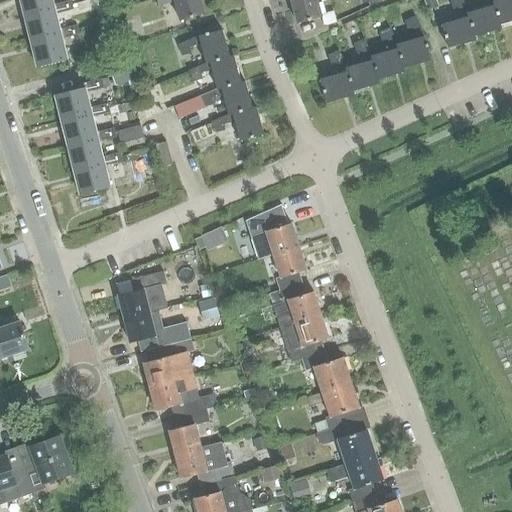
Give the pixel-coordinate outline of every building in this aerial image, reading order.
[(19,0),(24,18),(54,10),(52,5),(51,0),(19,0)] [(71,0),(52,5),(54,10),(24,18),(31,43),(60,35),(59,29),(55,14),(73,9),(71,0)] [(155,0),(157,6),(174,1),(179,20),(203,14),(199,0),(155,0)] [(289,0),(297,24),(320,17),(315,0),(289,0)] [(423,0),(427,9),(437,5),(434,0),(423,0)] [(475,40),(474,36),(467,13),(462,0),(451,0),(449,1),(451,9),(457,7),(461,19),(440,24),(447,48),(475,40)] [(474,36),(500,28),(499,24),(493,1),(492,0),(484,0),(486,7),(467,13),(474,36)] [(511,0),(495,0),(493,1),(499,24),(511,20),(511,0)] [(415,39),(396,44),(402,67),(429,60),(423,37),(424,37),(415,16),(404,22),(406,29),(411,27),(415,39)] [(77,25),(59,29),(60,35),(31,43),(37,68),(67,60),(61,38),(79,34),(77,25)] [(376,79),(402,72),(401,68),(402,67),(396,44),(389,27),(378,33),(380,41),(386,40),(388,50),(370,56),(376,79)] [(198,43),(203,62),(228,55),(221,30),(198,36),(197,34),(176,44),(179,54),(189,52),(187,46),(198,43)] [(377,83),(376,79),(370,56),(363,39),(351,45),(354,53),(360,51),(363,62),(344,67),(351,91),(377,83)] [(351,91),(344,67),(337,51),(326,57),(329,64),(335,63),(338,74),(319,80),(325,102),(352,95),(351,91)] [(228,57),(228,55),(203,62),(187,70),(192,81),(201,79),(199,72),(210,69),(215,88),(239,81),(232,56),(228,57)] [(84,93),(103,88),(128,82),(131,93),(139,91),(132,64),(110,69),(111,76),(100,79),(83,84),(84,88),(54,96),(60,121),(89,113),(88,109),(84,93)] [(221,95),(226,113),(250,105),(244,81),(239,82),(239,81),(215,88),(200,95),(204,106),(211,104),(210,98),(221,95)] [(106,104),(88,109),(89,113),(60,121),(67,146),(96,137),(95,133),(91,118),(109,113),(106,104)] [(251,107),(250,105),(226,113),(211,120),(184,131),(191,146),(217,136),(216,131),(223,130),(221,124),(234,121),(239,140),(262,134),(255,106),(251,107)] [(140,125),(116,131),(120,144),(143,137),(140,125)] [(113,128),(95,133),(96,137),(67,146),(73,170),(102,162),(101,158),(97,142),(115,137),(113,128)] [(161,166),(171,163),(165,142),(155,145),(161,166)] [(119,153),(101,158),(102,162),(73,170),(79,195),(109,187),(103,166),(121,161),(119,153)] [(259,260),(274,255),(274,254),(298,247),(290,224),(284,226),(280,215),(248,226),(259,260)] [(210,233),(215,248),(236,240),(231,226),(210,233)] [(306,269),(298,247),(274,254),(274,255),(281,276),(275,278),(279,290),(302,283),(298,272),(306,269)] [(123,319),(151,312),(158,310),(166,308),(160,285),(166,284),(163,272),(130,281),(133,293),(118,297),(123,319)] [(13,274),(0,277),(0,288),(16,284),(13,274)] [(276,317),(279,328),(320,315),(312,291),(305,294),(302,283),(279,290),(268,294),(276,317)] [(202,320),(218,316),(213,299),(197,303),(202,320)] [(151,312),(123,319),(129,343),(137,341),(140,352),(147,350),(187,339),(183,323),(162,328),(158,310),(151,312)] [(328,338),(320,315),(279,328),(290,361),(301,358),(301,359),(324,352),(320,340),(328,338)] [(0,358),(27,349),(17,322),(0,327),(0,358)] [(144,363),(150,387),(191,376),(186,352),(194,350),(191,339),(187,339),(147,350),(150,361),(144,363)] [(314,368),(322,392),(350,382),(342,358),(327,363),(324,352),(301,359),(305,370),(314,368)] [(254,361),(242,364),(245,377),(258,373),(254,361)] [(197,398),(191,376),(150,387),(156,411),(171,407),(174,418),(205,410),(205,409),(216,406),(213,393),(197,398)] [(358,407),(350,382),(322,392),(306,398),(309,406),(325,401),(330,416),(324,418),(325,420),(313,423),(317,433),(328,429),(328,430),(350,422),(347,411),(358,407)] [(169,431),(175,454),(202,447),(202,446),(196,424),(208,421),(205,410),(174,418),(177,429),(169,431)] [(354,433),(350,422),(328,430),(328,429),(317,433),(315,434),(317,443),(321,445),(332,442),(338,440),(346,464),(374,454),(366,429),(354,433)] [(256,451),(269,448),(266,435),(253,439),(256,451)] [(20,458),(33,493),(45,489),(44,484),(73,473),(59,436),(29,447),(31,454),(20,458)] [(221,442),(202,446),(202,447),(175,454),(181,478),(197,474),(200,485),(234,476),(230,461),(226,462),(221,442)] [(294,457),(290,443),(278,446),(282,461),(294,457)] [(382,479),(374,454),(346,464),(325,471),(329,483),(350,476),(354,488),(348,490),(352,501),(374,494),(370,484),(382,479)] [(0,492),(5,504),(33,493),(20,458),(8,463),(5,456),(0,457),(0,492)] [(263,482),(284,477),(281,465),(260,470),(263,482)] [(194,498),(197,511),(237,511),(251,509),(248,498),(237,491),(234,476),(200,485),(202,496),(194,498)] [(306,479),(289,484),(293,499),(310,494),(306,479)] [(360,511),(367,510),(367,511),(399,511),(395,499),(377,505),(374,494),(352,501),(355,511),(360,511)]
